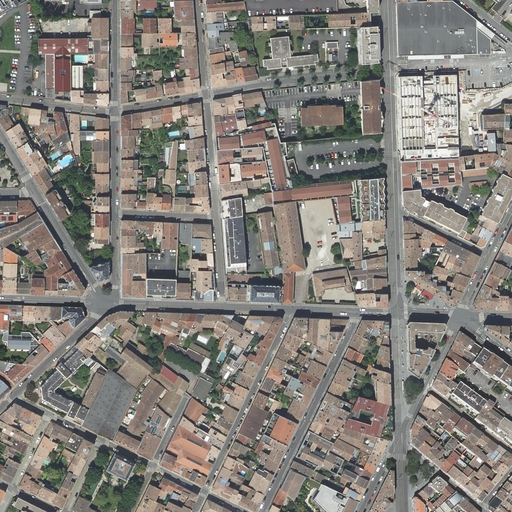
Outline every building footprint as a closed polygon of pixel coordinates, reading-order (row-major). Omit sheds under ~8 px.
[(0,0),(0,14),(1,14),(6,11),(16,6),(12,1),(13,0),(12,0),(0,0)] [(120,0),(120,10),(133,10),(135,10),(136,10),(156,10),(156,6),(155,0),(136,0),(135,0),(120,0)] [(175,18),(181,18),(194,18),(192,0),(173,0),(174,6),(174,10),(175,18)] [(249,17),(303,15),(328,14),(337,14),(336,0),(244,0),(244,1),(245,9),(246,17),(249,17)] [(477,29),(476,19),(452,0),(442,1),(427,1),(416,1),(396,2),(397,57),(407,56),(464,54),(477,54),(477,29)] [(506,0),(497,0),(497,1),(496,2),(491,8),(496,12),(506,0)] [(221,3),(205,4),(206,12),(216,11),(222,11),(245,9),(244,1),(240,2),(221,3)] [(491,8),(487,12),(492,16),(496,12),(491,8)] [(120,10),(120,18),(133,18),(133,12),(136,12),(136,10),(135,10),(133,10),(120,10)] [(207,24),(223,22),(222,11),(216,11),(206,12),(207,24)] [(356,13),(356,27),(360,26),(367,26),(370,26),(370,12),(366,12),(360,13),(356,13)] [(337,14),(330,14),(330,27),(348,27),(348,13),(337,14)] [(249,27),(249,31),(297,29),(303,28),(303,15),(249,17),(249,27)] [(108,23),(108,18),(107,18),(100,18),(91,18),(91,23),(87,23),(87,25),(91,25),(91,35),(87,35),(88,38),(91,38),(93,38),(108,38),(108,23)] [(120,18),(120,33),(133,33),(133,29),(133,28),(133,23),(133,18),(120,18)] [(143,18),(144,33),(155,33),(155,27),(158,27),(159,33),(171,33),(170,18),(158,18),(158,24),(155,25),(154,18),(143,18)] [(181,33),(195,33),(194,18),(181,18),(181,33)] [(476,19),(477,29),(490,38),(494,33),(482,24),(476,19)] [(379,62),(378,26),(370,26),(367,26),(360,26),(360,31),(361,59),(361,64),(379,62)] [(490,38),(477,29),(477,54),(491,54),(490,38)] [(220,30),(207,31),(209,49),(209,55),(230,51),(232,50),(234,50),(237,49),(237,45),(235,39),(234,34),(234,32),(221,33),(220,30)] [(120,37),(120,47),(133,47),(133,37),(133,34),(120,33),(120,37)] [(144,33),(142,33),(142,47),(159,47),(159,44),(159,42),(157,42),(157,39),(159,38),(159,36),(159,33),(155,33),(144,33)] [(159,44),(159,47),(176,46),(176,42),(177,41),(177,38),(176,37),(176,34),(182,34),(182,46),(196,47),(195,33),(181,33),(171,33),(159,33),(159,36),(163,36),(163,38),(162,39),(162,41),(163,42),(163,44),(159,44)] [(272,59),(263,60),(263,67),(267,67),(267,69),(315,63),(315,61),(318,61),(317,54),(290,57),(288,36),(270,38),(272,59)] [(54,78),(54,99),(71,101),(71,90),(70,66),(70,54),(82,53),(85,53),(95,53),(108,53),(108,38),(93,38),(91,38),(88,38),(85,38),(77,38),(66,38),(43,38),(42,38),(38,38),(38,54),(45,54),(54,54),(54,74),(54,78)] [(182,58),(197,58),(196,47),(182,46),(182,49),(184,49),(185,55),(182,56),(182,58)] [(120,47),(120,56),(131,56),(133,56),(135,56),(136,56),(136,53),(135,53),(133,53),(133,50),(135,49),(135,47),(133,47),(120,47)] [(245,50),(238,52),(240,59),(241,65),(249,63),(245,50)] [(230,52),(230,51),(209,55),(210,65),(224,62),(224,61),(224,60),(223,61),(222,54),(223,54),(229,53),(229,55),(231,55),(230,52)] [(108,68),(108,53),(95,53),(95,66),(89,66),(83,66),(83,68),(94,68),(108,68)] [(54,54),(45,54),(45,74),(46,98),(49,98),(54,99),(54,78),(54,74),(54,54)] [(120,56),(120,70),(131,70),(131,66),(131,64),(131,62),(131,59),(132,59),(135,59),(135,56),(133,56),(131,56),(120,56)] [(181,69),(189,69),(198,69),(197,58),(182,58),(180,58),(178,58),(178,63),(180,65),(180,69),(181,69)] [(224,62),(210,65),(211,75),(221,73),(230,71),(234,71),(232,61),(224,62)] [(71,90),(71,101),(83,103),(83,93),(83,90),(83,81),(83,68),(83,66),(70,66),(71,90)] [(258,79),(257,75),(256,75),(255,73),(254,66),(242,68),(245,81),(258,79)] [(108,81),(108,68),(94,68),(95,70),(98,70),(98,77),(95,77),(92,77),(93,81),(94,81),(108,81)] [(234,71),(236,83),(245,81),(242,68),(234,70),(234,71)] [(159,79),(163,78),(161,70),(155,71),(155,69),(152,69),(152,71),(152,72),(153,76),(158,75),(159,79)] [(185,92),(192,91),(190,80),(189,69),(181,69),(182,72),(185,72),(186,77),(183,77),(183,78),(185,92)] [(190,80),(198,78),(198,69),(189,69),(190,80)] [(236,83),(234,71),(230,71),(230,74),(224,75),(225,78),(226,85),(236,83)] [(221,73),(211,75),(211,87),(226,85),(225,78),(223,78),(221,73)] [(421,76),(398,77),(401,149),(401,161),(459,159),(458,157),(455,75),(432,75),(435,146),(424,147),(421,76)] [(163,83),(166,95),(178,93),(176,82),(176,78),(173,78),(173,81),(166,83),(165,79),(163,80),(163,83)] [(178,93),(185,92),(183,78),(181,78),(181,81),(176,82),(178,93)] [(190,80),(192,91),(199,90),(198,78),(190,80)] [(361,109),(362,135),(363,135),(372,134),(380,133),(378,89),(378,79),(370,79),(366,80),(360,81),(360,90),(361,105),(362,105),(363,109),(361,109)] [(108,93),(108,81),(94,81),(94,83),(96,83),(96,91),(94,91),(94,93),(95,93),(96,93),(108,93)] [(146,99),(157,97),(154,82),(154,81),(152,81),(152,85),(153,85),(153,87),(145,89),(146,99)] [(127,91),(131,90),(130,82),(120,82),(120,91),(127,91)] [(157,97),(162,96),(160,84),(159,84),(159,82),(155,83),(155,82),(154,82),(157,97)] [(136,101),(146,99),(145,89),(134,90),(133,90),(131,90),(131,95),(133,95),(135,94),(136,101)] [(265,104),(264,102),(262,97),(261,91),(260,91),(258,92),(252,93),(254,104),(260,102),(261,107),(266,106),(265,104)] [(83,93),(83,103),(95,104),(95,93),(94,93),(83,93)] [(108,105),(108,93),(96,93),(95,93),(95,104),(108,106),(108,105)] [(241,95),(243,105),(254,104),(252,93),(241,95)] [(245,118),(243,108),(243,105),(241,95),(232,96),(234,106),(234,109),(242,108),(243,117),(245,118)] [(234,106),(232,96),(224,98),(225,107),(234,106)] [(225,107),(224,98),(213,100),(213,108),(225,107)] [(200,102),(187,104),(187,113),(188,117),(201,116),(200,102)] [(179,106),(172,107),(173,118),(173,120),(175,120),(175,118),(180,117),(180,116),(180,115),(180,114),(179,106)] [(213,108),(214,116),(235,114),(235,113),(234,109),(234,106),(225,107),(213,108)] [(317,124),(321,124),(325,124),(330,124),(342,123),(341,107),(339,107),(333,108),(333,106),(328,106),(323,106),(314,107),(309,107),(308,107),(308,109),(301,109),(301,111),(301,116),(301,125),(317,124)] [(172,107),(161,109),(162,120),(162,122),(164,122),(164,120),(172,118),(172,121),(173,120),(173,118),(172,107)] [(4,108),(0,111),(0,120),(8,116),(8,115),(8,109),(6,108),(6,109),(4,108)] [(41,110),(30,108),(29,114),(28,121),(30,121),(30,123),(36,123),(35,133),(38,135),(39,122),(41,110)] [(152,125),(152,128),(162,126),(162,122),(162,120),(161,109),(151,111),(152,125)] [(47,110),(41,110),(39,122),(38,135),(36,137),(35,137),(41,147),(47,143),(51,140),(56,149),(70,140),(67,130),(56,137),(55,131),(53,127),(53,122),(53,118),(46,117),(47,110)] [(62,112),(53,111),(53,118),(53,122),(53,127),(55,131),(56,137),(67,130),(62,112)] [(150,128),(150,130),(152,130),(152,128),(152,125),(151,111),(140,113),(141,125),(141,126),(150,125),(150,128)] [(79,115),(71,113),(71,131),(74,131),(74,133),(74,150),(75,154),(76,154),(76,157),(79,157),(80,153),(80,151),(79,140),(79,133),(79,131),(79,115)] [(140,113),(132,114),(132,126),(132,127),(141,126),(141,125),(140,113)] [(121,116),(121,130),(132,130),(132,127),(132,126),(132,114),(121,116)] [(235,114),(214,116),(215,138),(217,137),(238,130),(236,116),(235,114)] [(504,114),(482,115),(483,129),(504,128),(504,114)] [(8,116),(0,120),(0,122),(5,131),(14,126),(16,125),(17,125),(19,123),(19,120),(15,123),(13,124),(11,122),(10,120),(8,116)] [(96,117),(87,116),(87,118),(92,119),(93,119),(96,120),(96,128),(96,131),(108,131),(108,119),(108,118),(96,117)] [(188,127),(202,125),(201,116),(188,117),(188,124),(188,127)] [(236,116),(238,130),(247,127),(245,119),(238,120),(237,116),(236,116)] [(245,119),(247,127),(257,124),(257,119),(256,116),(245,119)] [(359,195),(359,179),(292,186),(274,123),(272,123),(271,121),(258,124),(247,127),(238,130),(217,137),(215,138),(216,150),(262,147),(265,161),(268,177),(268,180),(271,192),(273,203),(295,201),(330,198),(337,197),(349,196),(359,195)] [(14,126),(5,131),(10,139),(24,131),(27,128),(27,127),(26,126),(22,128),(19,123),(17,125),(16,125),(14,126)] [(190,139),(203,137),(202,125),(188,127),(187,127),(185,127),(185,129),(186,129),(188,128),(190,137),(187,138),(187,139),(190,139)] [(511,128),(508,129),(504,128),(503,143),(503,144),(505,144),(511,144),(511,128)] [(24,131),(10,139),(16,149),(29,141),(29,140),(28,137),(26,134),(24,131)] [(92,131),(79,131),(79,133),(79,140),(85,140),(88,140),(92,140),(96,140),(108,140),(108,131),(96,131),(92,131)] [(121,136),(121,148),(132,148),(135,148),(134,137),(137,137),(138,137),(138,136),(134,136),(121,136)] [(185,149),(187,149),(204,148),(203,137),(190,139),(187,139),(184,140),(185,149)] [(108,151),(108,140),(96,140),(96,151),(108,151)] [(29,141),(16,149),(22,158),(36,150),(35,148),(33,149),(29,141)] [(163,182),(175,183),(178,141),(165,143),(164,156),(164,159),(164,165),(163,169),(163,178),(163,182)] [(503,144),(503,143),(497,143),(498,156),(502,158),(511,162),(511,144),(505,144),(503,144)] [(262,147),(216,150),(218,164),(230,163),(234,163),(265,161),(262,147)] [(121,148),(121,160),(132,160),(135,160),(135,158),(132,158),(132,151),(135,151),(138,151),(139,151),(139,148),(137,148),(135,148),(132,148),(121,148)] [(187,149),(188,162),(205,160),(204,148),(187,149)] [(36,150),(22,158),(27,166),(42,157),(37,149),(36,150)] [(108,162),(108,151),(96,151),(96,162),(97,162),(108,162)] [(498,156),(493,153),(458,157),(459,159),(460,170),(490,167),(492,168),(501,173),(511,178),(511,162),(502,158),(498,156)] [(42,157),(27,166),(32,175),(44,167),(47,165),(48,165),(43,157),(42,157)] [(288,160),(291,174),(297,173),(294,158),(288,160)] [(419,160),(420,170),(425,169),(426,172),(430,171),(430,163),(437,163),(437,171),(446,170),(446,163),(453,162),(454,172),(460,172),(459,159),(419,160)] [(121,160),(121,169),(132,170),(133,169),(138,170),(138,167),(138,165),(137,160),(135,160),(132,160),(121,160)] [(193,172),(206,171),(205,160),(188,162),(189,173),(191,173),(193,172)] [(259,179),(268,177),(265,161),(234,163),(230,163),(218,164),(219,184),(231,183),(236,182),(245,181),(253,180),(259,179)] [(415,161),(401,161),(401,174),(416,173),(415,161)] [(80,173),(76,162),(73,164),(71,166),(77,175),(80,173)] [(108,174),(108,162),(97,162),(96,162),(94,162),(94,164),(94,167),(94,164),(97,164),(97,171),(94,171),(94,168),(94,171),(94,173),(97,173),(108,174)] [(44,167),(32,175),(39,185),(48,179),(51,178),(44,167)] [(489,167),(460,170),(460,172),(460,177),(490,174),(489,167)] [(133,178),(141,178),(141,175),(140,175),(138,175),(138,174),(138,172),(141,172),(141,170),(138,170),(133,169),(132,170),(121,169),(121,178),(133,178)] [(191,185),(194,185),(207,184),(206,171),(193,172),(191,173),(189,173),(190,185),(191,185)] [(426,179),(421,179),(421,188),(461,184),(460,172),(454,172),(454,182),(447,182),(447,175),(438,175),(438,184),(431,184),(431,176),(426,176),(426,179)] [(109,185),(108,174),(97,173),(94,173),(94,175),(96,175),(96,179),(96,180),(96,183),(96,185),(109,185)] [(481,216),(496,223),(503,210),(511,193),(511,191),(511,178),(501,173),(480,215),(481,216)] [(410,175),(401,175),(402,190),(404,190),(411,189),(410,175)] [(384,219),(383,177),(359,179),(359,195),(359,222),(384,219)] [(48,179),(39,185),(45,195),(54,189),(58,187),(57,185),(53,187),(49,181),(52,180),(51,178),(48,179)] [(141,180),(141,178),(133,178),(121,178),(121,186),(136,186),(137,186),(137,180),(138,180),(141,180)] [(146,209),(153,209),(154,197),(154,194),(154,192),(151,191),(151,193),(148,193),(149,185),(155,185),(155,178),(147,178),(147,182),(147,185),(147,186),(147,193),(147,194),(146,202),(146,209)] [(260,185),(259,181),(259,179),(253,180),(245,181),(236,182),(231,183),(219,184),(220,200),(221,200),(230,198),(239,197),(247,196),(246,188),(254,187),(254,186),(260,185)] [(486,181),(469,183),(470,189),(487,188),(486,181)] [(200,197),(208,196),(207,184),(194,185),(195,197),(198,197),(200,197)] [(109,196),(109,185),(96,185),(96,196),(109,196)] [(45,195),(60,220),(61,220),(70,214),(62,201),(54,189),(45,195)] [(411,189),(404,190),(404,197),(402,197),(402,200),(402,206),(407,211),(412,214),(413,211),(455,232),(458,234),(457,236),(463,239),(466,232),(461,229),(466,219),(466,218),(463,216),(431,200),(430,202),(420,197),(419,189),(416,189),(411,189)] [(161,197),(161,209),(170,210),(171,195),(171,193),(162,192),(162,195),(161,197)] [(266,204),(273,203),(271,192),(264,193),(266,204)] [(136,199),(136,194),(133,194),(132,194),(121,193),(121,201),(136,201),(137,202),(138,202),(138,199),(136,199)] [(154,197),(153,209),(161,209),(161,197),(156,197),(156,193),(154,194),(154,197)] [(337,197),(330,198),(336,224),(339,223),(351,222),(359,222),(359,195),(349,196),(337,197)] [(82,200),(77,204),(79,208),(84,205),(88,205),(93,205),(95,205),(98,205),(109,205),(109,196),(96,196),(93,196),(93,200),(82,200)] [(195,197),(192,198),(191,205),(194,205),(193,211),(194,211),(209,212),(209,211),(208,196),(200,197),(198,197),(195,197)] [(173,210),(184,211),(185,198),(174,197),(173,210)] [(229,210),(241,208),(239,197),(230,198),(221,200),(222,212),(221,212),(227,211),(226,210),(229,210)] [(185,198),(184,211),(193,211),(194,205),(191,205),(192,198),(185,198)] [(0,200),(0,228),(17,224),(37,211),(30,200),(16,200),(0,200)] [(283,273),(293,271),(305,270),(295,201),(273,203),(282,265),(283,272),(283,273)] [(109,213),(109,205),(98,205),(95,205),(95,211),(91,211),(91,213),(94,213),(98,213),(109,213)] [(241,216),(242,215),(241,212),(241,209),(241,208),(229,210),(226,210),(227,211),(221,212),(222,215),(222,218),(234,216),(236,216),(239,216),(241,216)] [(0,246),(4,247),(44,222),(37,211),(17,224),(0,228),(0,246)] [(264,268),(279,265),(271,211),(256,213),(264,268)] [(109,227),(109,213),(98,213),(94,213),(91,213),(91,219),(91,221),(91,227),(92,227),(94,227),(96,227),(109,227)] [(492,232),(496,223),(481,216),(480,215),(479,214),(477,218),(484,222),(482,227),(492,232)] [(240,223),(239,216),(236,216),(234,216),(222,218),(226,269),(226,273),(245,274),(244,269),(244,268),(246,267),(242,222),(240,223)] [(422,234),(424,229),(409,221),(403,218),(403,221),(403,239),(415,239),(417,239),(421,239),(421,236),(422,234)] [(385,233),(384,219),(359,222),(351,222),(339,223),(336,224),(339,238),(351,238),(351,232),(360,231),(360,233),(364,233),(385,233)] [(466,219),(461,229),(466,232),(467,230),(472,222),(466,219)] [(121,220),(121,229),(135,229),(136,229),(136,221),(121,220)] [(136,229),(139,229),(143,229),(146,229),(146,221),(136,221),(136,229)] [(146,234),(153,234),(154,221),(146,221),(146,229),(146,234)] [(158,240),(161,241),(161,237),(161,235),(162,222),(154,221),(153,234),(156,234),(158,235),(158,237),(158,240)] [(22,257),(53,238),(44,222),(4,247),(17,255),(22,257)] [(178,223),(162,222),(161,235),(161,237),(161,241),(161,248),(177,248),(177,240),(178,223)] [(192,223),(178,223),(177,240),(182,241),(182,244),(191,244),(191,238),(192,223)] [(210,224),(192,223),(191,238),(211,238),(210,225),(210,224)] [(488,241),(492,232),(482,227),(479,226),(478,225),(473,233),(475,234),(477,235),(480,237),(488,241)] [(109,244),(109,227),(96,227),(96,233),(94,233),(94,238),(98,238),(98,244),(109,244)] [(431,242),(434,233),(424,229),(422,234),(421,236),(421,239),(421,241),(421,242),(421,247),(429,247),(431,242)] [(351,238),(339,238),(343,257),(353,256),(353,259),(348,259),(349,262),(353,261),(361,260),(361,256),(360,233),(360,231),(351,232),(351,238)] [(472,235),(466,232),(463,239),(468,242),(472,235)] [(433,247),(443,247),(447,240),(434,233),(431,242),(429,247),(433,247)] [(121,235),(121,247),(134,247),(135,247),(139,247),(143,247),(143,244),(135,244),(135,243),(135,235),(121,235)] [(484,247),(488,241),(480,237),(476,245),(481,248),(484,247)] [(43,260),(61,250),(53,238),(22,257),(32,263),(35,265),(43,260)] [(191,238),(191,244),(191,252),(196,252),(204,252),(207,252),(212,253),(211,238),(191,238)] [(421,241),(421,239),(417,239),(415,239),(403,239),(404,248),(417,247),(417,241),(421,241)] [(475,265),(480,256),(447,240),(443,247),(441,251),(456,257),(475,265)] [(511,244),(504,240),(499,250),(511,256),(511,244)] [(190,244),(188,244),(188,258),(185,261),(183,261),(182,262),(182,264),(183,265),(183,271),(185,271),(185,265),(186,264),(186,263),(186,262),(190,259),(190,244)] [(3,263),(17,263),(17,260),(17,255),(4,247),(3,263)] [(421,257),(438,258),(441,251),(443,247),(433,247),(429,247),(421,247),(417,247),(404,248),(404,257),(416,257),(418,257),(421,257)] [(58,262),(60,260),(65,257),(61,250),(43,260),(48,268),(52,266),(58,262)] [(379,257),(385,255),(385,250),(378,250),(378,253),(365,256),(365,259),(379,257)] [(511,256),(499,250),(494,261),(507,268),(508,268),(511,260),(511,256)] [(456,273),(469,278),(472,271),(475,265),(456,257),(441,251),(438,258),(435,265),(448,270),(450,271),(456,273)] [(134,253),(121,253),(121,297),(122,297),(145,298),(146,253),(139,253),(134,253)] [(353,261),(349,262),(346,262),(345,262),(346,263),(347,268),(349,271),(366,269),(386,267),(385,255),(379,257),(365,259),(361,260),(353,261)] [(67,272),(73,269),(65,257),(60,260),(67,272)] [(418,259),(418,257),(416,257),(404,257),(404,270),(417,271),(419,271),(421,271),(421,269),(419,269),(417,269),(416,259),(418,259)] [(190,266),(190,271),(190,283),(190,290),(215,291),(213,267),(206,266),(207,261),(204,260),(203,259),(201,259),(200,260),(198,260),(196,259),(191,259),(190,266)] [(44,294),(57,295),(57,287),(57,283),(58,280),(58,278),(59,277),(60,276),(62,275),(65,273),(67,272),(60,260),(58,262),(52,266),(48,268),(44,270),(44,272),(44,275),(44,278),(44,286),(44,294)] [(89,266),(88,266),(90,269),(98,281),(109,278),(109,264),(109,261),(108,261),(89,266)] [(494,261),(488,273),(500,278),(502,279),(503,280),(505,281),(511,270),(508,268),(507,268),(494,261)] [(3,277),(16,277),(17,263),(3,263),(3,277)] [(428,278),(435,279),(445,280),(448,281),(448,279),(445,278),(448,270),(435,265),(432,271),(431,273),(428,278)] [(349,271),(351,281),(356,280),(358,280),(363,279),(363,288),(366,288),(367,290),(371,290),(373,290),(373,286),(373,278),(386,278),(386,274),(386,267),(366,269),(349,271)] [(349,271),(347,268),(346,268),(312,273),(316,297),(321,296),(324,293),(323,289),(344,286),(344,290),(347,293),(352,292),(349,281),(351,281),(349,271)] [(70,285),(79,280),(73,269),(67,272),(65,273),(62,275),(60,276),(59,277),(58,278),(59,279),(61,278),(63,277),(65,280),(64,281),(67,283),(70,285)] [(175,291),(175,299),(189,299),(190,290),(190,283),(190,271),(185,271),(183,271),(176,270),(176,283),(175,291)] [(405,274),(417,283),(423,274),(423,271),(421,271),(419,271),(417,271),(404,270),(405,274)] [(293,271),(283,273),(283,282),(283,284),(282,285),(282,303),(292,303),(293,271)] [(417,283),(435,295),(435,284),(435,279),(428,278),(431,273),(426,273),(425,271),(423,271),(423,274),(417,283)] [(31,294),(44,294),(44,286),(44,278),(44,275),(42,275),(40,275),(34,274),(34,272),(32,272),(32,274),(32,278),(31,294)] [(450,281),(451,282),(453,283),(465,287),(469,278),(456,273),(452,280),(451,280),(450,281)] [(488,273),(483,284),(494,290),(498,292),(499,290),(495,288),(499,280),(502,282),(503,280),(502,279),(500,278),(488,273)] [(16,293),(31,294),(32,278),(32,274),(29,274),(29,278),(29,282),(19,282),(19,278),(19,277),(16,277),(16,280),(16,293)] [(57,295),(70,295),(70,285),(67,283),(64,281),(63,283),(59,283),(59,281),(59,279),(58,278),(58,280),(57,283),(57,287),(57,295)] [(146,278),(145,298),(159,298),(159,291),(160,278),(146,278)] [(159,291),(159,298),(175,299),(175,291),(176,283),(176,279),(160,278),(159,291)] [(386,286),(386,278),(373,278),(373,286),(378,286),(386,286)] [(9,293),(16,293),(16,280),(3,279),(2,293),(9,293)] [(444,285),(445,280),(435,279),(435,284),(435,295),(446,303),(449,295),(447,294),(448,290),(444,290),(444,285)] [(70,285),(70,295),(81,296),(85,289),(79,280),(70,285)] [(452,289),(462,292),(465,287),(453,283),(452,289)] [(228,301),(237,301),(238,287),(235,287),(235,284),(232,284),(232,287),(227,287),(228,301)] [(237,301),(246,301),(247,287),(244,287),(244,284),(241,284),(241,287),(238,287),(237,301)] [(246,301),(282,303),(282,285),(280,285),(279,285),(247,284),(247,287),(246,301)] [(494,290),(483,284),(472,305),(474,309),(486,309),(498,310),(498,295),(498,293),(498,292),(494,290)] [(387,295),(386,286),(378,286),(373,286),(373,290),(373,293),(374,295),(378,295),(387,295)] [(355,294),(358,306),(374,306),(374,300),(374,295),(373,293),(373,290),(371,290),(371,293),(368,293),(367,290),(366,288),(363,288),(360,291),(360,293),(355,294)] [(449,295),(446,303),(451,307),(456,306),(462,292),(452,289),(451,291),(449,295)] [(190,290),(189,299),(216,300),(215,291),(190,290)] [(498,295),(498,310),(507,310),(508,297),(508,295),(501,295),(501,293),(498,293),(498,295)] [(374,300),(374,306),(387,307),(387,300),(387,295),(378,295),(374,295),(374,300)] [(9,307),(0,306),(0,332),(4,332),(4,337),(3,338),(3,341),(4,342),(8,342),(8,336),(8,333),(8,323),(8,322),(9,307)] [(21,307),(9,307),(8,322),(21,322),(21,321),(21,307)] [(35,307),(21,307),(21,321),(34,321),(35,319),(35,307)] [(51,308),(35,307),(35,319),(36,319),(36,324),(42,325),(42,323),(50,323),(51,308)] [(62,308),(51,308),(50,323),(52,322),(53,322),(56,322),(61,320),(62,308)] [(81,309),(62,308),(61,320),(64,319),(66,318),(69,317),(71,321),(68,322),(68,323),(68,324),(74,330),(85,320),(81,309)] [(107,315),(104,318),(114,326),(116,328),(119,324),(121,324),(122,325),(126,320),(133,311),(118,311),(107,315)] [(157,312),(146,312),(142,322),(141,324),(143,325),(144,323),(151,325),(150,327),(152,328),(152,326),(157,312)] [(166,312),(157,312),(152,326),(152,328),(155,330),(155,332),(154,333),(159,335),(161,332),(168,335),(158,361),(162,362),(167,349),(170,342),(172,337),(173,334),(174,333),(174,332),(175,329),(181,313),(166,312)] [(190,313),(181,313),(175,329),(174,332),(174,333),(176,333),(177,329),(179,326),(183,328),(190,313)] [(197,313),(190,313),(183,328),(182,332),(178,340),(176,345),(181,348),(183,344),(186,337),(188,332),(190,328),(197,313)] [(189,338),(191,334),(194,335),(196,331),(197,330),(199,326),(205,314),(197,313),(190,328),(188,332),(186,337),(189,338)] [(221,314),(205,314),(199,326),(197,330),(200,330),(202,330),(202,326),(215,327),(221,314)] [(212,332),(216,334),(222,337),(231,319),(234,315),(221,314),(215,327),(214,329),(213,331),(212,332)] [(244,325),(243,326),(240,332),(234,343),(227,356),(236,361),(251,338),(253,335),(256,330),(263,316),(248,315),(244,325)] [(248,315),(244,315),(240,322),(244,325),(248,315)] [(280,317),(275,316),(267,330),(265,335),(262,340),(261,339),(257,343),(246,357),(246,358),(248,359),(260,365),(275,334),(282,320),(280,317)] [(275,316),(263,316),(256,330),(262,333),(260,336),(262,337),(261,339),(262,340),(265,335),(267,330),(275,316)] [(294,317),(287,331),(300,338),(301,338),(302,338),(305,340),(306,335),(307,318),(294,317)] [(104,318),(96,325),(107,333),(108,334),(111,336),(117,330),(115,329),(116,328),(114,326),(104,318)] [(318,318),(307,318),(306,335),(305,340),(308,342),(311,343),(316,345),(318,318)] [(318,318),(316,345),(327,351),(328,339),(329,331),(329,326),(330,319),(318,318)] [(218,344),(217,347),(219,349),(225,338),(227,333),(230,334),(230,335),(233,336),(234,337),(232,342),(234,343),(240,332),(243,326),(238,323),(235,321),(231,319),(222,337),(221,339),(218,344)] [(348,319),(330,319),(329,326),(329,331),(339,331),(339,328),(344,328),(348,320),(348,319)] [(115,333),(112,337),(114,339),(120,343),(122,341),(115,336),(117,334),(124,339),(125,340),(122,344),(125,347),(126,347),(141,359),(145,347),(139,343),(138,348),(128,341),(137,328),(126,320),(122,325),(117,330),(115,333)] [(382,340),(384,334),(379,334),(384,321),(362,320),(355,334),(369,341),(370,341),(378,345),(380,346),(380,345),(382,340)] [(387,321),(384,321),(379,334),(384,334),(382,340),(380,345),(388,347),(388,335),(387,321)] [(50,323),(53,327),(44,336),(43,337),(45,338),(54,348),(64,339),(56,329),(58,327),(53,322),(52,322),(50,323)] [(64,339),(74,330),(68,324),(68,323),(68,322),(65,323),(64,323),(61,327),(60,326),(58,327),(56,329),(64,339)] [(445,326),(443,323),(409,322),(406,324),(407,352),(430,357),(445,326)] [(498,339),(498,325),(484,324),(482,328),(498,339)] [(90,331),(84,337),(97,347),(105,352),(119,363),(122,365),(126,359),(147,374),(152,367),(143,360),(141,359),(126,347),(125,347),(122,344),(120,343),(114,339),(112,337),(111,336),(108,334),(107,333),(96,325),(90,331)] [(498,339),(507,345),(508,337),(508,325),(498,325),(498,339)] [(281,345),(275,357),(290,364),(291,365),(292,365),(296,367),(297,368),(298,366),(293,363),(293,362),(292,362),(293,361),(291,360),(290,363),(286,361),(287,358),(289,359),(289,358),(290,356),(291,355),(290,355),(291,352),(296,355),(298,353),(294,351),(299,341),(300,341),(302,338),(301,338),(300,338),(287,331),(281,345)] [(339,331),(329,331),(328,339),(332,339),(337,339),(338,340),(343,331),(339,331)] [(21,337),(8,336),(8,350),(31,350),(31,356),(42,346),(29,333),(21,333),(21,337)] [(458,333),(454,342),(464,349),(464,350),(471,341),(458,333)] [(175,334),(173,334),(172,337),(170,342),(176,345),(178,340),(173,338),(175,334)] [(355,334),(348,347),(359,353),(360,353),(365,343),(368,345),(370,341),(369,341),(355,334)] [(84,337),(75,345),(79,348),(90,357),(97,347),(84,337)] [(54,348),(45,338),(39,343),(42,346),(45,350),(49,353),(54,348)] [(328,339),(327,351),(332,353),(338,340),(337,339),(332,339),(328,339)] [(473,344),(473,343),(471,341),(464,350),(464,349),(457,358),(460,360),(461,360),(465,355),(467,352),(473,344)] [(201,367),(199,370),(200,371),(197,377),(199,378),(200,379),(191,397),(202,405),(208,394),(215,380),(216,379),(204,373),(210,359),(189,349),(189,348),(188,347),(187,349),(187,350),(181,348),(176,345),(170,342),(169,347),(202,365),(201,367)] [(454,342),(449,352),(457,358),(464,349),(454,342)] [(311,343),(310,346),(309,347),(314,350),(312,355),(307,352),(306,353),(305,356),(307,357),(308,358),(326,366),(332,353),(327,351),(316,345),(311,343)] [(498,381),(507,368),(482,350),(473,344),(467,352),(469,353),(463,362),(469,366),(475,370),(477,367),(481,370),(492,377),(498,381)] [(73,421),(81,425),(89,409),(81,405),(72,400),(55,392),(54,390),(72,374),(73,375),(80,368),(79,367),(84,362),(85,363),(85,365),(89,369),(91,367),(93,366),(95,364),(96,362),(90,357),(79,348),(75,345),(59,360),(60,362),(55,367),(57,369),(45,380),(46,381),(40,387),(42,399),(49,403),(67,413),(65,415),(73,419),(73,421)] [(190,348),(204,356),(206,353),(191,345),(190,348)] [(380,345),(380,346),(379,348),(381,349),(380,352),(378,351),(375,357),(377,357),(389,361),(388,347),(380,345)] [(45,350),(42,346),(31,356),(33,358),(43,360),(49,353),(45,350)] [(167,349),(201,367),(202,365),(169,347),(167,349)] [(348,347),(343,359),(359,367),(360,365),(358,364),(363,355),(360,353),(359,353),(348,347)] [(246,358),(246,357),(242,351),(236,361),(227,356),(216,379),(215,380),(219,384),(223,387),(225,385),(228,380),(230,378),(237,369),(246,358)] [(423,371),(430,357),(407,352),(407,366),(408,370),(419,378),(423,371)] [(449,352),(445,360),(453,365),(457,368),(463,373),(469,366),(463,362),(461,360),(460,360),(457,358),(449,352)] [(465,355),(461,360),(463,362),(469,353),(467,352),(465,355)] [(23,366),(34,368),(43,360),(33,358),(31,356),(27,360),(28,361),(23,366)] [(275,357),(270,366),(278,370),(284,373),(286,370),(284,369),(285,367),(286,366),(289,367),(290,368),(295,370),(296,367),(292,365),(291,365),(290,364),(275,357)] [(298,366),(297,368),(301,369),(302,370),(319,379),(326,366),(308,358),(307,357),(306,358),(308,359),(307,361),(304,366),(303,366),(302,366),(302,367),(298,366)] [(371,367),(389,372),(389,361),(377,357),(375,357),(375,359),(377,359),(375,365),(372,364),(372,366),(371,367)] [(89,409),(81,425),(112,441),(136,390),(136,389),(147,375),(147,374),(126,359),(122,365),(116,373),(113,371),(109,368),(107,370),(105,376),(90,407),(89,409)] [(254,377),(260,365),(248,359),(245,364),(244,366),(243,368),(243,369),(240,368),(239,370),(242,371),(254,377)] [(343,359),(340,363),(358,373),(363,375),(365,370),(359,367),(343,359)] [(445,360),(438,374),(446,379),(449,381),(451,382),(456,386),(458,384),(452,380),(453,381),(456,375),(454,375),(457,368),(453,365),(445,360)] [(5,376),(15,386),(34,368),(23,366),(7,364),(2,363),(0,362),(0,372),(4,375),(5,376)] [(119,363),(113,371),(116,373),(122,365),(119,363)] [(340,363),(332,381),(346,387),(349,389),(350,389),(351,387),(347,385),(348,383),(352,375),(353,373),(357,375),(358,373),(340,363)] [(107,370),(101,365),(97,372),(88,389),(86,394),(82,403),(90,407),(105,376),(107,370)] [(161,365),(159,372),(184,391),(187,384),(161,365)] [(270,366),(266,376),(281,384),(286,386),(291,376),(284,373),(278,370),(270,366)] [(152,367),(147,374),(147,375),(168,391),(157,405),(156,406),(169,417),(171,418),(184,391),(159,372),(152,367)] [(369,372),(367,377),(369,378),(371,372),(373,373),(374,371),(377,372),(376,375),(372,374),(371,378),(374,379),(389,383),(389,372),(371,367),(369,372)] [(498,381),(506,387),(511,378),(511,369),(508,367),(507,368),(498,381)] [(302,370),(297,379),(315,388),(319,379),(302,370)] [(248,390),(254,377),(242,371),(236,384),(248,390)] [(0,381),(10,390),(15,386),(5,376),(4,375),(0,372),(0,381)] [(438,374),(435,380),(443,384),(442,385),(449,391),(450,391),(452,393),(453,390),(456,386),(451,382),(449,381),(446,379),(438,374)] [(136,390),(112,441),(135,452),(145,431),(156,406),(157,405),(168,391),(147,375),(136,389),(136,390)] [(266,376),(260,387),(269,391),(273,382),(280,386),(281,384),(266,376)] [(291,376),(286,386),(294,390),(298,392),(310,398),(315,388),(297,379),(291,376)] [(190,396),(191,397),(200,379),(199,378),(190,396)] [(389,383),(374,379),(375,400),(390,404),(389,383)] [(236,384),(232,382),(231,382),(228,380),(225,385),(223,387),(222,389),(231,393),(244,399),(248,390),(236,384)] [(443,384),(435,380),(431,387),(445,397),(447,399),(450,395),(452,393),(450,391),(449,391),(442,385),(443,384)] [(0,399),(10,390),(0,381),(0,399)] [(332,381),(326,392),(344,401),(345,400),(343,399),(343,397),(340,396),(343,389),(346,391),(348,390),(349,389),(346,387),(332,381)] [(478,415),(486,403),(459,383),(458,384),(456,386),(453,390),(452,393),(450,395),(465,406),(468,408),(478,415)] [(222,389),(223,387),(219,384),(217,387),(221,390),(224,392),(227,393),(223,400),(221,398),(220,401),(222,402),(223,403),(226,404),(238,411),(244,399),(231,393),(222,389)] [(286,386),(282,393),(291,397),(291,395),(293,392),(293,391),(294,390),(286,386)] [(260,387),(258,392),(267,396),(268,397),(273,399),(276,394),(269,391),(260,387)] [(258,392),(252,403),(263,408),(263,407),(267,399),(268,397),(267,396),(258,392)] [(307,404),(310,398),(298,392),(298,393),(295,399),(307,404)] [(326,392),(323,399),(350,412),(353,406),(348,403),(344,401),(326,392)] [(428,394),(422,405),(433,413),(437,409),(441,404),(437,401),(428,394)] [(345,422),(343,426),(389,439),(391,435),(390,404),(375,400),(358,395),(355,402),(353,406),(350,412),(345,422)] [(205,408),(202,405),(191,397),(183,416),(193,424),(197,419),(201,414),(205,408)] [(263,407),(263,408),(268,411),(273,413),(274,412),(278,402),(273,399),(268,397),(267,399),(273,401),(269,409),(263,407)] [(290,405),(287,412),(289,413),(288,414),(291,415),(291,414),(300,418),(307,404),(295,399),(294,398),(290,405)] [(323,399),(318,409),(345,422),(350,412),(323,399)] [(278,402),(274,412),(277,414),(283,402),(279,400),(278,402)] [(493,433),(502,419),(490,410),(493,406),(494,405),(488,401),(486,403),(478,415),(475,419),(480,424),(493,433)] [(14,403),(5,411),(15,417),(17,418),(23,407),(15,403),(14,403)] [(232,423),(238,411),(226,404),(223,403),(223,404),(222,405),(225,407),(221,414),(219,413),(218,415),(220,416),(232,423)] [(297,424),(284,418),(277,414),(274,412),(273,413),(268,411),(263,408),(252,403),(238,433),(249,438),(254,440),(256,442),(258,443),(260,441),(263,434),(266,435),(271,438),(287,445),(297,424)] [(429,418),(425,424),(433,430),(437,425),(436,423),(447,409),(441,404),(437,409),(433,413),(429,418)] [(422,405),(420,410),(429,418),(433,413),(422,405)] [(161,438),(171,418),(169,417),(156,406),(145,431),(150,433),(153,426),(156,427),(153,434),(161,438)] [(490,410),(502,419),(503,417),(504,415),(493,406),(490,410)] [(17,418),(20,419),(25,422),(26,422),(32,411),(23,407),(17,418)] [(318,409),(313,419),(341,433),(343,426),(345,422),(318,409)] [(447,421),(453,413),(447,409),(436,423),(437,425),(439,426),(441,423),(444,425),(447,421)] [(420,410),(416,417),(424,424),(425,424),(429,418),(420,410)] [(0,420),(10,425),(13,427),(15,428),(16,427),(15,426),(16,423),(12,421),(14,418),(19,421),(20,419),(17,418),(15,417),(5,411),(0,416),(0,420)] [(32,411),(26,422),(36,428),(37,428),(42,417),(42,416),(32,411)] [(287,412),(284,418),(297,424),(300,418),(291,414),(291,415),(288,414),(289,413),(287,412)] [(461,419),(453,413),(447,421),(454,428),(461,419)] [(229,430),(232,423),(220,416),(218,415),(217,414),(217,416),(216,415),(215,417),(219,418),(217,423),(229,430)] [(193,425),(193,424),(183,416),(178,424),(185,427),(192,432),(195,426),(193,425)] [(416,417),(413,423),(420,429),(424,424),(416,417)] [(502,419),(493,433),(511,447),(511,423),(503,417),(502,419)] [(15,428),(16,428),(32,436),(36,428),(26,422),(25,422),(20,419),(19,421),(24,424),(21,429),(16,426),(16,427),(15,428)] [(202,421),(200,421),(197,419),(193,424),(193,425),(195,426),(197,428),(202,421)] [(313,419),(308,430),(333,443),(341,433),(313,419)] [(474,428),(461,419),(454,428),(452,430),(449,434),(449,435),(451,437),(454,432),(455,431),(463,437),(462,437),(461,437),(457,442),(458,442),(459,443),(461,445),(465,440),(465,439),(474,428)] [(0,420),(0,430),(1,431),(3,433),(9,435),(13,427),(10,425),(0,420)] [(44,435),(49,438),(55,423),(51,421),(44,435)] [(452,430),(454,428),(447,421),(444,425),(441,428),(445,431),(449,434),(452,430)] [(226,436),(229,430),(217,423),(214,422),(212,426),(210,424),(209,426),(210,427),(214,429),(226,436)] [(55,423),(49,438),(51,440),(52,437),(55,439),(56,437),(58,432),(61,426),(55,423)] [(420,429),(413,423),(411,427),(410,431),(410,442),(420,429)] [(196,434),(192,432),(185,427),(178,424),(166,449),(168,450),(175,454),(177,455),(176,458),(170,470),(178,474),(180,469),(181,466),(182,465),(189,468),(198,472),(207,477),(213,464),(207,461),(204,459),(207,453),(211,444),(207,441),(205,440),(196,434)] [(420,429),(410,442),(410,445),(416,450),(428,436),(423,431),(426,428),(431,432),(432,432),(433,430),(425,424),(424,424),(420,429)] [(437,425),(433,430),(432,432),(434,434),(438,437),(439,438),(445,431),(441,428),(439,426),(437,425)] [(72,432),(61,426),(58,432),(56,437),(67,442),(72,432)] [(341,433),(333,443),(327,451),(343,459),(352,464),(354,465),(356,462),(354,461),(354,460),(349,458),(355,447),(361,451),(369,455),(372,449),(382,454),(389,439),(343,426),(341,433)] [(223,442),(226,436),(214,429),(210,427),(209,430),(210,431),(211,430),(213,431),(211,435),(223,442)] [(19,441),(28,445),(32,436),(16,428),(12,437),(19,441)] [(483,435),(474,428),(465,439),(465,440),(461,445),(466,449),(469,451),(473,446),(483,435)] [(211,444),(220,450),(223,442),(211,435),(199,429),(196,434),(205,440),(207,441),(211,444)] [(308,430),(295,456),(301,459),(313,464),(316,466),(318,464),(336,473),(337,471),(343,459),(327,451),(333,443),(308,430)] [(151,460),(161,438),(153,434),(150,433),(145,431),(135,452),(143,456),(151,460)] [(83,437),(72,432),(67,442),(66,445),(65,447),(64,448),(75,454),(76,452),(83,437)] [(16,450),(24,454),(28,445),(19,441),(12,437),(9,435),(3,433),(1,436),(0,438),(0,441),(7,445),(11,447),(16,450)] [(238,433),(234,441),(244,445),(247,440),(248,441),(249,438),(238,433)] [(49,438),(44,435),(39,445),(50,450),(51,451),(55,442),(54,442),(54,441),(51,440),(49,438)] [(490,441),(483,435),(473,446),(469,451),(475,456),(476,457),(490,441)] [(428,436),(416,450),(424,456),(436,443),(436,442),(431,438),(428,436)] [(94,443),(83,437),(76,452),(75,454),(86,460),(94,443)] [(284,452),(287,445),(271,438),(271,439),(272,440),(270,444),(269,445),(284,452)] [(453,451),(458,445),(456,444),(458,442),(457,442),(454,439),(452,441),(450,439),(446,444),(453,451)] [(231,447),(227,456),(230,457),(235,460),(236,460),(242,464),(247,467),(248,464),(243,462),(244,461),(243,461),(242,460),(236,458),(240,451),(243,453),(245,448),(248,450),(249,449),(250,450),(251,449),(246,446),(244,445),(234,441),(231,447)] [(269,445),(264,443),(262,442),(260,441),(258,443),(255,450),(254,452),(257,453),(262,455),(263,456),(278,463),(284,452),(269,445)] [(484,463),(498,446),(490,441),(476,457),(483,464),(484,463)] [(424,456),(431,462),(439,453),(442,449),(438,446),(439,445),(436,443),(424,456)] [(216,457),(220,450),(211,444),(207,453),(204,459),(207,461),(210,454),(216,457)] [(431,462),(439,469),(452,452),(453,451),(446,444),(442,449),(439,453),(431,462)] [(7,445),(2,454),(8,457),(12,459),(16,450),(11,447),(7,445)] [(50,450),(39,445),(35,454),(43,458),(45,459),(50,450)] [(491,471),(491,470),(497,463),(497,462),(498,461),(506,452),(498,446),(484,463),(483,464),(483,465),(491,471)] [(75,454),(64,448),(61,453),(68,457),(70,463),(66,470),(68,471),(78,476),(86,460),(75,454)] [(159,464),(170,470),(176,458),(177,455),(175,454),(174,456),(167,453),(168,450),(166,449),(165,452),(159,464)] [(356,462),(354,465),(355,465),(362,469),(366,462),(375,467),(382,454),(372,449),(369,455),(361,451),(360,454),(356,462)] [(469,451),(466,449),(459,458),(458,460),(446,474),(454,481),(460,474),(466,467),(469,464),(475,456),(469,451)] [(114,453),(110,451),(109,453),(113,455),(106,470),(113,474),(118,477),(119,476),(126,480),(135,463),(114,453)] [(458,460),(459,458),(452,452),(439,469),(446,474),(458,460)] [(497,462),(497,463),(501,466),(502,464),(508,469),(511,463),(511,456),(506,452),(498,461),(497,462)] [(35,454),(30,465),(38,469),(41,464),(42,460),(43,458),(35,454)] [(227,456),(222,466),(225,467),(231,470),(236,460),(235,460),(230,457),(227,456)] [(278,463),(263,456),(258,466),(259,466),(273,474),(278,463)] [(476,457),(475,456),(469,464),(466,467),(460,474),(454,481),(463,489),(469,481),(472,478),(472,477),(473,476),(475,475),(470,470),(471,468),(472,467),(474,469),(477,471),(482,466),(483,465),(483,464),(476,457)] [(0,477),(10,482),(19,463),(8,457),(5,465),(0,474),(0,477)] [(301,459),(299,463),(311,469),(313,465),(313,464),(301,459)] [(236,460),(231,470),(228,478),(233,481),(237,473),(236,473),(240,465),(243,466),(239,474),(238,474),(235,481),(241,484),(241,483),(248,468),(247,467),(242,464),(236,460)] [(293,460),(289,468),(310,478),(314,470),(311,469),(299,463),(293,460)] [(372,473),(375,467),(366,462),(362,469),(372,473)] [(491,470),(496,475),(501,478),(508,469),(502,464),(501,466),(497,463),(491,470)] [(35,479),(36,479),(40,472),(43,474),(43,473),(45,473),(44,475),(46,476),(46,474),(47,473),(38,469),(30,465),(25,474),(30,476),(35,478),(35,479)] [(178,474),(185,477),(189,468),(182,465),(181,466),(185,468),(183,471),(180,469),(178,474)] [(362,469),(355,465),(354,466),(355,467),(354,471),(352,470),(351,472),(368,480),(372,473),(362,469)] [(490,473),(491,471),(483,465),(482,466),(477,471),(475,474),(475,475),(473,476),(472,477),(472,478),(469,481),(463,489),(471,495),(479,485),(481,483),(484,480),(484,479),(487,475),(490,473)] [(137,473),(142,476),(146,469),(140,466),(137,473)] [(225,467),(222,466),(211,490),(220,494),(225,483),(220,480),(221,478),(226,481),(226,480),(227,479),(228,478),(231,470),(225,467)] [(270,481),(273,474),(259,466),(257,469),(255,468),(253,471),(254,472),(256,472),(270,481)] [(185,477),(194,481),(198,472),(189,468),(185,477)] [(297,486),(302,481),(304,475),(289,468),(279,489),(286,494),(291,498),(292,499),(296,490),(298,488),(297,486)] [(342,474),(337,471),(336,473),(342,476),(365,488),(368,480),(351,472),(344,468),(342,474)] [(493,479),(496,475),(491,470),(491,471),(490,473),(487,475),(484,479),(484,480),(481,483),(479,485),(471,495),(476,500),(482,492),(489,484),(490,483),(493,479)] [(67,498),(78,476),(68,471),(57,492),(63,495),(63,496),(67,498)] [(202,486),(207,477),(198,472),(194,481),(202,486)] [(319,482),(358,501),(361,494),(338,483),(322,475),(317,472),(313,479),(319,482)] [(384,481),(393,488),(393,485),(392,473),(389,472),(384,481)] [(25,474),(19,487),(29,492),(34,482),(34,481),(35,479),(35,478),(30,476),(25,474)] [(43,481),(42,483),(36,495),(47,501),(52,490),(53,489),(53,488),(51,487),(50,490),(43,486),(44,484),(46,481),(49,475),(46,474),(46,476),(43,481)] [(501,478),(496,475),(493,479),(490,483),(494,486),(501,478)] [(338,483),(361,494),(365,488),(342,476),(338,483)] [(152,478),(149,484),(164,491),(169,480),(163,477),(159,485),(155,483),(156,480),(152,478)] [(437,477),(427,486),(434,492),(432,494),(434,497),(437,494),(446,486),(437,477)] [(352,511),(358,501),(319,482),(313,479),(310,478),(307,483),(319,489),(313,499),(326,511),(352,511)] [(36,495),(42,483),(40,482),(40,481),(36,479),(35,479),(34,481),(34,482),(29,492),(36,495)] [(225,483),(220,494),(228,499),(233,488),(235,486),(233,485),(229,483),(230,482),(229,481),(228,479),(227,479),(226,480),(226,481),(225,483)] [(169,480),(164,491),(165,491),(171,494),(172,491),(180,495),(184,487),(169,480)] [(393,495),(393,488),(384,481),(378,494),(385,500),(392,495),(393,495)] [(511,487),(510,486),(506,482),(500,490),(508,495),(511,490),(511,487)] [(241,483),(241,484),(240,485),(239,488),(243,490),(244,488),(249,491),(248,492),(247,495),(246,496),(250,498),(259,503),(263,494),(250,488),(241,483)] [(494,486),(490,483),(489,484),(482,492),(486,496),(494,486)] [(149,484),(144,495),(155,501),(158,495),(162,497),(165,491),(164,491),(149,484)] [(235,485),(235,486),(233,488),(228,499),(237,503),(241,494),(237,492),(238,491),(235,489),(236,486),(235,485)] [(427,486),(421,491),(428,498),(431,500),(434,497),(432,494),(434,492),(427,486)] [(431,500),(428,503),(426,505),(432,511),(433,511),(443,503),(455,492),(453,491),(446,486),(437,494),(434,497),(431,500)] [(184,487),(180,495),(187,498),(191,491),(184,487)] [(62,508),(67,498),(63,496),(57,493),(56,493),(54,492),(55,490),(53,489),(52,490),(47,501),(51,503),(62,508)] [(277,494),(272,504),(279,508),(279,507),(279,508),(284,497),(286,494),(279,489),(277,494)] [(511,490),(508,495),(502,502),(498,506),(493,511),(508,511),(511,508),(511,507),(511,490)] [(508,495),(500,490),(494,497),(502,502),(508,495)] [(172,491),(171,494),(169,498),(182,504),(191,509),(194,502),(187,498),(180,495),(172,491)] [(191,491),(187,498),(194,502),(198,495),(198,494),(191,491)] [(421,491),(414,498),(424,507),(426,505),(428,503),(425,501),(428,498),(421,491)] [(463,500),(455,492),(443,503),(450,511),(453,509),(463,500)] [(480,503),(486,496),(482,492),(476,500),(480,503)] [(237,503),(246,507),(250,498),(246,496),(245,496),(246,495),(242,493),(241,494),(237,503)] [(385,500),(378,494),(369,511),(370,511),(383,511),(391,505),(385,500)] [(144,495),(139,506),(149,511),(151,511),(157,502),(155,501),(144,495)] [(393,503),(393,495),(392,495),(385,500),(391,505),(393,503)] [(95,511),(96,511),(90,508),(88,507),(90,502),(79,496),(73,509),(73,511),(95,511)] [(48,511),(36,506),(18,497),(17,497),(13,498),(6,511),(48,511)] [(488,510),(490,511),(493,511),(498,506),(502,502),(494,497),(487,506),(488,510)] [(168,500),(165,506),(177,511),(180,511),(189,511),(191,509),(182,504),(169,498),(168,500)] [(255,511),(259,503),(250,498),(246,507),(255,511)] [(423,511),(424,507),(414,498),(412,500),(412,511),(449,511),(450,511),(443,503),(433,511),(423,511)] [(207,499),(201,510),(205,511),(229,511),(230,511),(222,507),(207,499)] [(450,511),(449,511),(469,511),(474,508),(463,500),(453,509),(450,511)] [(157,502),(151,511),(162,511),(165,506),(157,502)]
